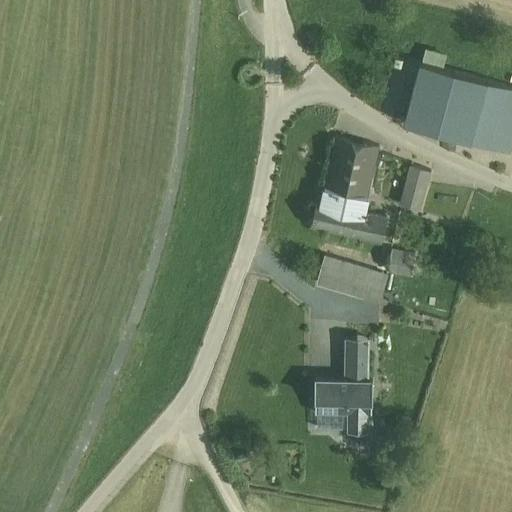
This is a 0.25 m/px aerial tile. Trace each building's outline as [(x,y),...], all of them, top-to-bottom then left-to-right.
[(511,134),(511,87),(420,63),(404,125),(507,152),(511,134)] [(377,151),(337,141),(326,185),(366,195),(377,151)] [(407,167),(397,208),(419,214),(429,173),(407,167)] [(366,195),(326,185),(322,204),(362,214),(366,195)] [(313,203),(307,226),(379,245),(385,222),(313,203)] [(416,256),(396,252),(391,275),(411,279),(416,256)] [(388,272),(325,255),(316,288),(379,306),(388,272)] [(313,426),(348,426),(348,432),(371,432),(369,342),(345,342),(345,380),(313,380),(313,426)]
